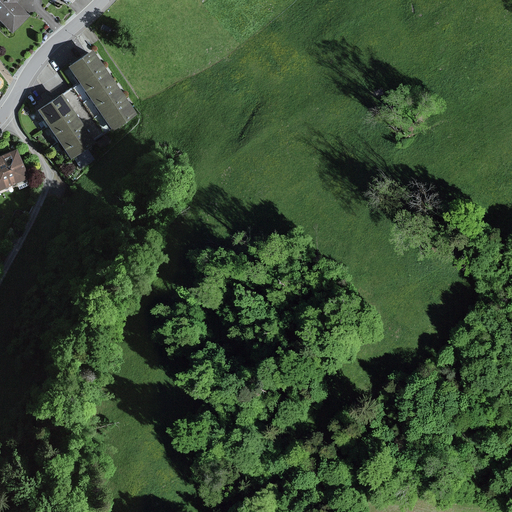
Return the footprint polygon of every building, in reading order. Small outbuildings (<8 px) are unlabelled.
[(20,0),(0,0),(0,20),(13,33),(31,16),(18,3),(20,0)] [(80,84),(105,67),(94,50),(69,68),(80,84)] [(91,98),(115,82),(105,67),(80,84),(91,98)] [(102,114),(126,97),(115,82),(91,98),(102,114)] [(49,126),(82,104),(72,89),(39,111),(49,126)] [(126,97),(102,114),(113,131),(138,115),(126,97)] [(60,143),(93,120),(82,104),(49,126),(60,143)] [(103,134),(93,120),(60,143),(72,160),(96,143),(94,141),(103,134)] [(32,185),(17,150),(0,157),(0,191),(17,184),(19,190),(32,185)]
